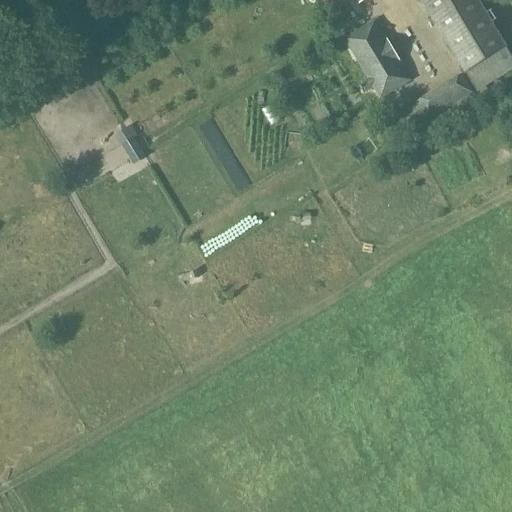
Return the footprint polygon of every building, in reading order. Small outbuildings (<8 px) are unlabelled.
[(511,55),(508,49),(478,0),(420,0),(466,76),(477,94),(511,71),(511,55)] [(365,94),(374,89),(381,101),(413,82),(377,21),(344,40),(368,80),(360,84),(365,94)] [(405,66),(435,64),(433,37),(413,39),(414,51),(404,52),(405,66)] [(429,122),(474,95),(461,75),(417,102),(429,122)] [(128,127),(115,134),(132,166),(146,159),(128,127)] [(377,127),(368,132),(378,150),(387,145),(377,127)]
